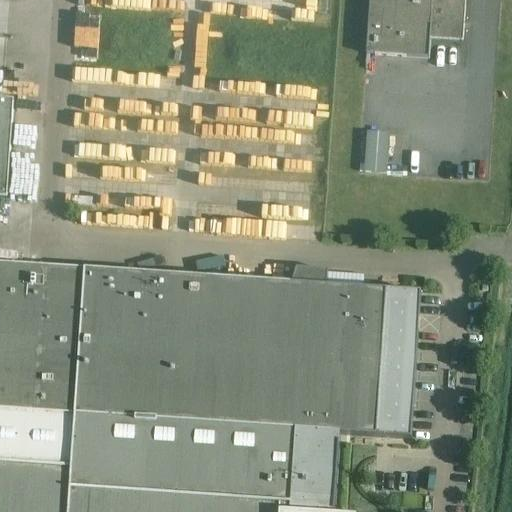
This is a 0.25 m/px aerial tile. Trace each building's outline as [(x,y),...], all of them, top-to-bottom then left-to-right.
[(370,0),(366,56),(429,60),(430,40),(463,43),(465,0),(370,0)] [(21,89),(49,89),(49,76),(21,76),(21,89)] [(0,199),(7,200),(14,102),(0,100),(0,199)] [(405,126),(383,125),(381,167),(404,168),(405,126)] [(407,126),(407,148),(424,148),(425,127),(407,126)] [(292,286),(0,266),(0,413),(75,418),(74,444),(339,462),(341,437),(412,442),(421,295),(327,289),(328,273),(297,271),(292,286)] [(335,511),(339,462),(74,444),(72,472),(0,466),(0,511),(335,511)]
